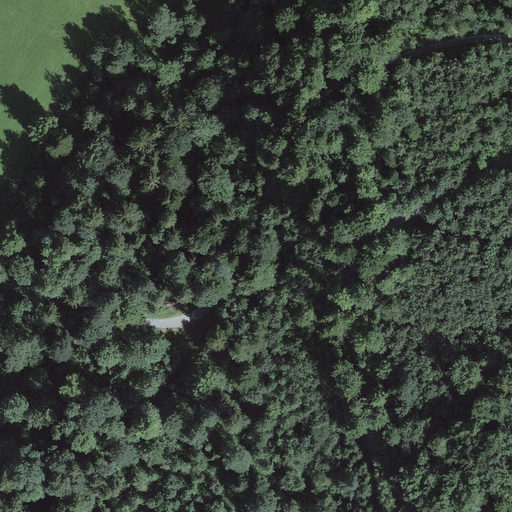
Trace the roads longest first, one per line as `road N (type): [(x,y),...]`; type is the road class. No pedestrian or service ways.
road 1 (track): [(511,39),(369,60),(330,79),(303,109),(218,285),(190,315),(163,326),(134,321),(0,282)]
road 2 (track): [(383,511),(350,273),(375,232),(511,160)]
